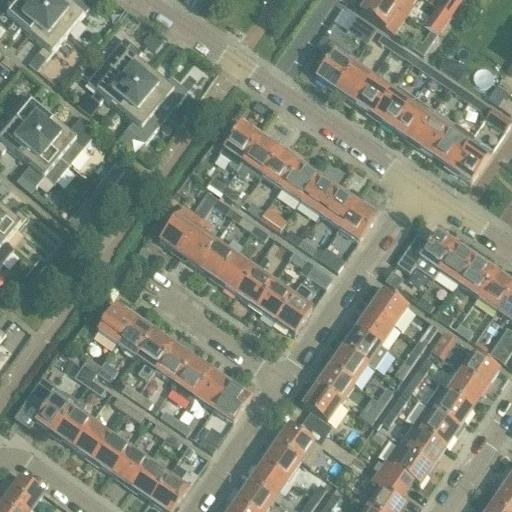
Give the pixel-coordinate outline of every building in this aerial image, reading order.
[(19,0),(6,0),(0,7),(0,31),(12,41),(20,32),(28,38),(44,19),(21,0),(21,1),(19,0)] [(21,0),(44,19),(60,0),(59,0),(21,0)] [(59,0),(60,0),(44,19),(67,38),(88,13),(80,6),(72,0),(59,0)] [(98,0),(85,0),(83,3),(93,11),(100,1),(98,0)] [(397,14),(376,0),(370,0),(359,17),(384,34),(384,33),(394,40),(407,20),(397,14)] [(376,0),(397,14),(407,20),(414,10),(412,9),(417,0),(376,0)] [(449,21),(462,2),(458,0),(444,0),(436,12),(449,21)] [(436,40),(441,34),(449,21),(436,12),(423,33),(429,37),(430,36),(436,40)] [(44,19),(28,38),(42,51),(37,57),(28,68),(36,75),(45,64),(67,38),(44,19)] [(366,48),(375,35),(355,22),(347,34),(366,48)] [(423,59),(436,40),(430,36),(429,37),(421,48),(416,45),(412,52),(423,59)] [(391,55),(395,49),(381,40),(377,46),(391,55)] [(111,76),(134,95),(150,76),(135,64),(141,57),(133,50),(132,51),(123,43),(106,64),(94,53),(89,58),(102,69),(101,69),(110,77),(111,76)] [(334,95),(351,70),(356,63),(329,45),(315,66),(322,71),(314,81),(334,95)] [(403,64),(408,57),(395,49),(391,55),(403,64)] [(430,81),(434,75),(420,66),(416,72),(430,81)] [(102,70),(101,69),(87,88),(95,95),(90,101),(98,108),(103,102),(118,114),(134,95),(111,76),(110,77),(102,70)] [(354,108),(371,84),(351,70),(334,95),(354,108)] [(449,94),(453,88),(434,75),(430,81),(449,94)] [(164,88),(150,76),(134,95),(166,122),(172,115),(187,96),(170,81),(164,88)] [(374,122),(391,97),(371,84),(354,108),(374,122)] [(468,108),(473,101),(453,88),(449,94),(468,108)] [(393,135),(414,104),(394,91),(391,97),(374,122),(393,135)] [(134,95),(118,114),(134,127),(119,144),(128,151),(136,140),(145,147),(166,122),(134,95)] [(84,98),(76,108),(89,119),(98,108),(90,101),(84,98)] [(29,107),(19,99),(5,117),(14,125),(36,144),(52,125),(38,112),(43,106),(35,99),(29,107)] [(480,116),(485,109),(473,101),(468,108),(480,116)] [(412,148),(433,117),(414,104),(393,135),(412,148)] [(504,138),(511,127),(492,114),(485,124),(504,138)] [(172,115),(166,122),(178,132),(184,125),(172,115)] [(452,130),(433,117),(412,148),(431,161),(448,136),(452,130)] [(67,137),(52,125),(36,144),(68,170),(83,152),(90,145),(83,139),(89,132),(78,123),(67,137)] [(20,163),(36,144),(14,125),(0,140),(0,156),(1,157),(6,150),(20,163)] [(227,170),(236,175),(259,142),(239,128),(219,158),(230,166),(227,170)] [(452,129),(452,130),(452,131),(431,161),(451,175),(472,143),(452,129)] [(258,184),(279,155),(259,142),(236,175),(235,177),(244,183),(248,177),(258,184)] [(472,143),(451,175),(470,188),(487,163),(492,156),(481,148),(472,143)] [(68,170),(36,144),(20,163),(29,170),(16,186),(30,198),(38,188),(44,181),(53,188),(68,170)] [(281,193),(298,168),(279,155),(258,185),(262,180),(281,193)] [(300,206),(317,182),(298,168),(281,193),(300,206)] [(225,191),(235,177),(236,175),(227,170),(220,180),(206,170),(197,182),(220,198),(221,198),(225,191)] [(319,220),(336,195),(317,182),(300,206),(319,220)] [(238,199),(225,191),(221,198),(234,206),(240,210),(247,201),(240,196),(238,199)] [(338,233),(355,208),(336,195),(319,220),(338,233)] [(176,221),(159,246),(180,260),(203,225),(212,211),(217,204),(207,198),(193,219),(183,212),(176,221)] [(217,204),(212,211),(225,220),(229,213),(217,204)] [(358,247),(375,222),(355,208),(338,233),(358,247)] [(251,209),(246,215),(259,224),(264,217),(251,209)] [(12,221),(0,211),(0,243),(4,247),(25,221),(17,214),(12,221)] [(76,216),(66,228),(79,239),(88,226),(76,216)] [(250,237),(255,231),(236,217),(231,224),(250,237)] [(272,233),(277,227),(264,217),(259,224),(272,233)] [(203,225),(180,260),(197,273),(215,248),(204,241),(211,231),(203,225)] [(264,246),(268,240),(255,231),(250,237),(264,246)] [(298,251),(302,244),(289,235),(285,242),(298,251)] [(436,237),(413,271),(432,285),(438,275),(455,250),(436,237)] [(0,270),(13,254),(4,247),(0,243),(0,270)] [(302,244),(298,251),(311,260),(315,253),(302,244)] [(234,261),(241,252),(232,245),(225,255),(215,248),(197,273),(217,286),(234,261)] [(458,289),(475,264),(455,250),(438,275),(458,289)] [(337,278),(344,268),(325,254),(318,264),(337,278)] [(302,273),(307,267),(293,258),(289,264),(302,273)] [(263,260),(256,270),(261,273),(268,264),(263,260)] [(236,299),(253,274),(234,261),(217,286),(236,299)] [(477,302),(494,277),(475,264),(458,289),(477,302)] [(325,294),(332,284),(313,271),(306,281),(325,294)] [(255,313),(272,288),(253,274),(236,299),(255,313)] [(496,315),(511,292),(511,289),(494,277),(477,302),(496,315)] [(274,326),(291,301),(272,288),(255,313),(274,326)] [(503,368),(511,355),(511,292),(496,315),(511,326),(511,334),(511,337),(507,334),(490,359),(503,368)] [(394,331),(407,312),(382,294),(369,314),(394,331)] [(294,340),(304,325),(311,315),(291,301),(274,326),(294,340)] [(429,318),(434,311),(421,302),(416,309),(429,318)] [(115,348),(133,323),(114,310),(97,335),(115,348)] [(380,351),(394,331),(369,314),(355,333),(380,351)] [(448,331),(453,324),(440,315),(435,322),(448,331)] [(136,362),(153,337),(133,323),(115,348),(136,362)] [(424,352),(428,346),(437,333),(430,328),(417,347),(424,352)] [(467,344),(472,338),(459,329),(455,335),(467,344)] [(374,376),(387,357),(379,352),(380,351),(355,333),(342,353),(367,370),(366,371),(374,376)] [(147,387),(155,375),(172,351),(153,337),(136,362),(146,369),(138,380),(147,387)] [(442,355),(451,342),(444,337),(430,357),(436,362),(441,355),(442,355)] [(410,371),(419,359),(424,352),(417,347),(413,354),(404,367),(410,371)] [(174,389),(191,364),(172,351),(155,375),(174,389)] [(354,389),(366,371),(367,370),(342,353),(329,372),(354,389)] [(452,371),(460,377),(485,394),(499,375),(474,358),(467,368),(458,362),(452,371)] [(95,378),(99,371),(87,363),(83,369),(95,378)] [(424,381),(432,368),(426,363),(417,376),(424,381)] [(189,408),(191,405),(193,402),(210,377),(191,364),(174,389),(170,395),(189,408)] [(401,385),(410,371),(404,367),(395,380),(401,385)] [(109,387),(114,381),(99,371),(95,378),(109,387)] [(340,408),(354,389),(329,372),(316,391),(340,408)] [(87,391),(91,384),(79,376),(74,382),(87,391)] [(414,394),(424,381),(417,376),(408,389),(414,394)] [(212,415),(230,390),(210,377),(193,402),(212,415)] [(472,414),(485,394),(460,377),(447,397),(472,414)] [(26,406),(27,407),(40,416),(34,425),(53,439),(71,414),(77,405),(68,399),(56,394),(43,385),(41,384),(26,406)] [(100,400),(105,394),(91,384),(87,391),(100,400)] [(134,405),(139,398),(126,389),(121,396),(134,405)] [(232,429),(233,428),(249,404),(230,390),(212,415),(232,429)] [(327,428),(340,408),(316,391),(302,411),(327,428)] [(384,410),(392,397),(386,393),(377,405),(384,410)] [(459,433),(472,414),(447,397),(434,416),(459,433)] [(147,414),(152,407),(139,398),(134,405),(147,414)] [(397,419),(405,406),(399,402),(390,415),(397,419)] [(125,418),(129,411),(117,403),(113,409),(125,418)] [(53,439),(73,452),(90,427),(90,428),(94,423),(83,415),(86,412),(77,405),(71,414),(53,439)] [(374,424),(384,410),(377,405),(367,419),(374,424)] [(434,416),(425,410),(412,429),(445,452),(459,433),(434,416)] [(138,427),(143,421),(129,411),(125,418),(138,427)] [(374,424),(367,419),(362,415),(358,421),(370,429),(374,424)] [(387,433),(397,419),(390,415),(381,428),(387,433)] [(173,432),(177,425),(164,416),(160,423),(173,432)] [(326,441),(332,432),(310,417),(304,426),(326,441)] [(186,441),(191,434),(177,425),(173,432),(186,441)] [(347,470),(353,461),(326,441),(304,426),(297,435),(320,450),(347,470)] [(92,466),(109,441),(90,428),(90,427),(73,452),(92,466)] [(163,444),(168,437),(155,429),(151,436),(163,444)] [(309,473),(317,462),(315,461),(322,452),(289,429),(276,449),(300,466),(300,467),(309,473)] [(432,472),(445,452),(412,429),(399,449),(432,472)] [(177,454),(181,447),(168,437),(163,444),(177,454)] [(111,479),(128,454),(109,441),(92,466),(111,479)] [(212,458),(216,452),(203,443),(199,450),(212,458)] [(419,491),(432,472),(399,449),(397,447),(377,476),(404,495),(411,486),(419,491)] [(287,486),(300,467),(300,466),(276,449),(262,468),(287,486)] [(188,452),(182,459),(188,463),(194,456),(188,452)] [(130,492),(147,467),(128,454),(111,479),(130,492)] [(149,506),(167,481),(147,467),(130,492),(149,506)] [(274,505),(287,486),(262,468),(249,488),(274,505)] [(174,511),(186,494),(196,480),(188,475),(178,489),(167,481),(149,506),(158,511),(174,511)] [(363,497),(357,505),(366,511),(404,511),(406,510),(398,504),(404,495),(377,476),(371,485),(381,493),(373,504),(363,497)] [(19,511),(33,511),(43,499),(19,481),(4,501),(19,511)] [(243,511),(269,511),(274,505),(249,488),(236,507),(243,511)] [(317,506),(326,494),(319,489),(311,502),(317,506)] [(511,511),(511,495),(505,490),(491,509),(495,511),(511,511)] [(325,511),(332,511),(339,503),(333,498),(324,511),(325,511)] [(0,511),(19,511),(4,501),(0,507),(0,511)] [(312,511),(317,506),(311,502),(303,511),(312,511)]
